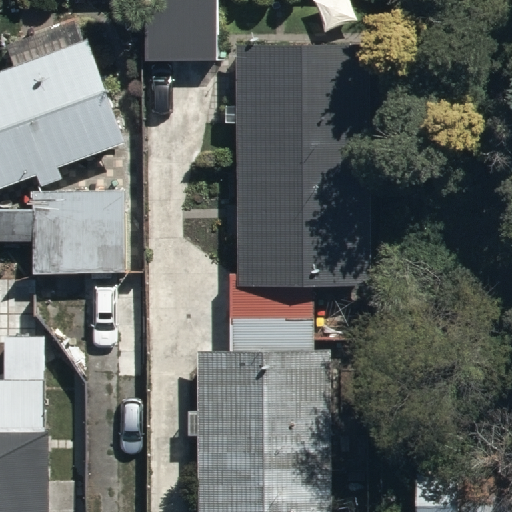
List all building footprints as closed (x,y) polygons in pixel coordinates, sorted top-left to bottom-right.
[(220,0),(142,0),(144,65),(222,62),(220,0)] [(13,68),(0,72),(0,187),(36,174),(41,187),(67,177),(63,168),(128,144),(78,11),(3,39),(13,68)] [(355,43),(240,43),(240,274),(229,275),(229,350),(199,350),(199,407),(187,407),(187,438),(197,438),(197,511),(341,511),(341,352),(318,352),(318,285),(355,285),(355,43)] [(126,188),(32,190),(33,278),(128,276),(126,188)] [(0,511),(50,511),(46,341),(5,343),(5,355),(0,355),(0,511)] [(511,511),(511,489),(416,492),(416,511),(511,511)]
